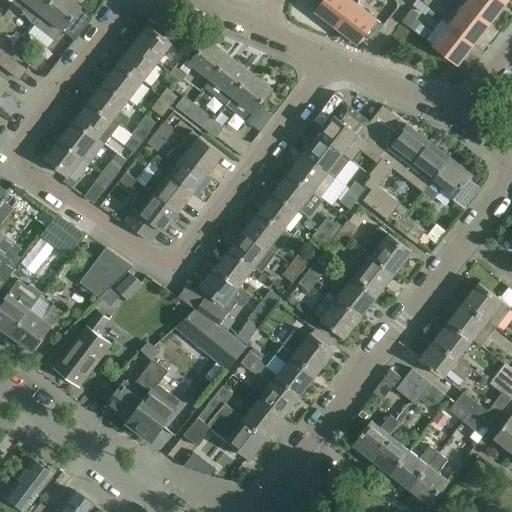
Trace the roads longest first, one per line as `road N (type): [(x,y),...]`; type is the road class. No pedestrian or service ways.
road 1 (residential): [(248,511),(511,180)]
road 2 (residential): [(173,260),(159,260),(24,175),(19,161),(21,143),(131,0)]
road 3 (residential): [(173,260),(327,58)]
road 4 (unclassified): [(163,511),(0,387)]
road 5 (residential): [(458,117),(327,58)]
